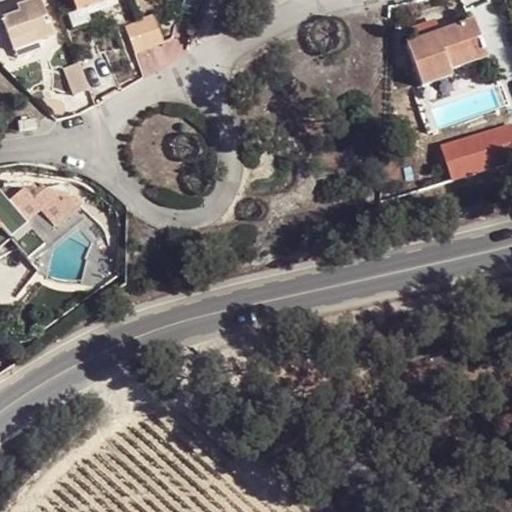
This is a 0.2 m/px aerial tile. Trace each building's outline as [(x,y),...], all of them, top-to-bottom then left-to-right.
[(28,37),(31,43),(55,36),(41,0),(34,0),(17,5),(19,12),(1,18),(10,43),(28,37)] [(105,0),(73,0),(77,10),(105,0)] [(140,22),(149,47),(163,42),(153,13),(138,18),(140,22)] [(438,33),(420,39),(407,43),(422,87),(452,76),(450,68),(446,59),(484,45),(474,20),(438,33)] [(415,26),(420,39),(438,33),(433,20),(415,26)] [(133,53),(149,47),(140,22),(124,27),(133,53)] [(12,49),(31,43),(28,37),(10,43),(12,49)] [(487,56),(484,45),(446,59),(450,68),(487,56)] [(74,95),(90,89),(80,63),(63,68),(74,95)] [(18,122),(19,132),(37,129),(35,119),(18,122)] [(382,157),(382,182),(398,182),(399,158),(382,157)] [(37,204),(56,226),(83,202),(76,195),(46,188),(1,185),(0,186),(0,226),(9,237),(27,221),(23,217),(37,204)] [(56,226),(37,204),(23,217),(27,221),(42,238),(56,226)]
